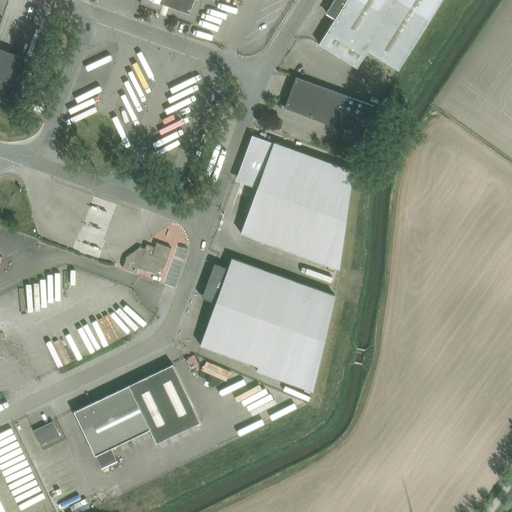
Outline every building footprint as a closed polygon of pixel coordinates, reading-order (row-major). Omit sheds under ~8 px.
[(151,0),(189,14),(194,0),(151,0)] [(398,70),(442,0),(334,0),(327,13),(335,19),(319,44),(357,68),(368,51),(398,70)] [(0,101),(14,106),(31,59),(0,48),(0,101)] [(374,106),(296,77),(284,108),(345,130),(344,133),(348,141),(359,145),(374,106)] [(241,233),(339,269),(353,172),(274,143),(241,233)] [(137,273),(138,268),(161,276),(172,248),(157,242),(155,247),(146,244),(145,249),(140,247),(126,257),(122,268),(137,273)] [(335,296),(232,258),(228,270),(216,265),(204,297),(216,301),(200,345),(258,366),(256,371),(313,391),(335,296)] [(222,379),(229,359),(204,350),(197,370),(222,379)] [(180,359),(187,370),(195,365),(188,354),(180,359)] [(201,422),(173,364),(74,411),(95,456),(150,430),(156,443),(201,422)] [(53,422),(34,431),(40,445),(60,436),(53,422)]
